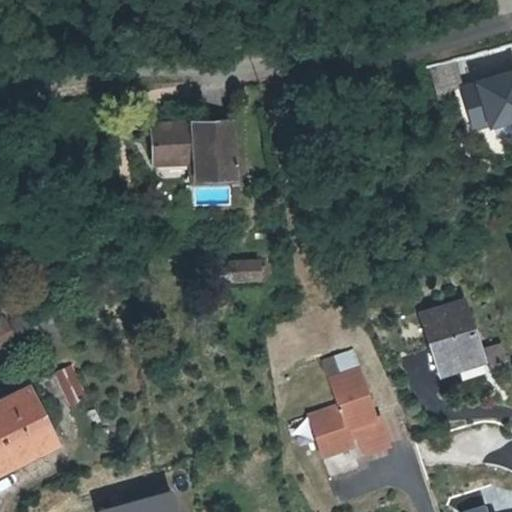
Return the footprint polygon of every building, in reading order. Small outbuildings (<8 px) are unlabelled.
[(433,88),(457,81),(450,57),(426,63),(433,88)] [(511,73),(459,88),(471,126),(511,114),(511,73)] [(227,117),(149,119),(149,158),(189,156),(190,172),(229,170),(227,117)] [(235,278),(263,278),(262,260),(235,261),(235,278)] [(459,302),(421,313),(436,362),(454,357),(455,362),(476,355),(459,302)] [(0,346),(14,339),(6,322),(0,325),(0,346)] [(496,345),(481,349),(489,373),(503,368),(496,345)] [(71,363),(52,371),(67,405),(86,396),(71,363)] [(338,451),(340,456),(355,450),(351,439),(358,436),(367,458),(392,448),(380,419),(376,421),(359,375),(329,387),(339,412),(311,424),(324,457),(338,451)] [(0,463),(54,437),(29,385),(0,399),(0,463)] [(460,429),(420,440),(426,457),(466,446),(460,429)] [(326,462),(340,456),(338,451),(324,457),(326,462)] [(177,511),(172,486),(95,504),(97,511),(177,511)]
